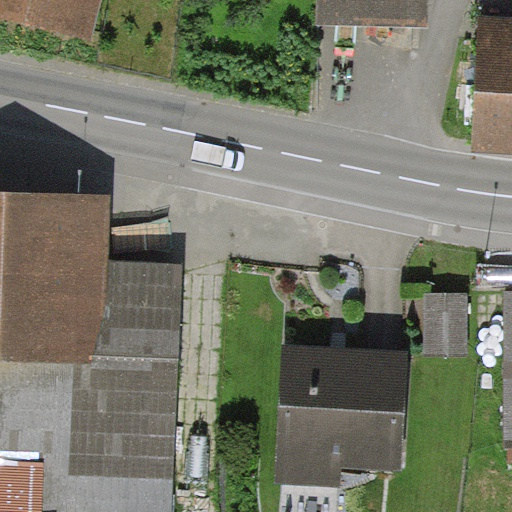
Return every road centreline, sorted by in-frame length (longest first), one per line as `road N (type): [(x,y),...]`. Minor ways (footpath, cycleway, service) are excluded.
road 1 (tertiary): [(0,98),(420,183)]
road 2 (residential): [(420,183),(453,0)]
